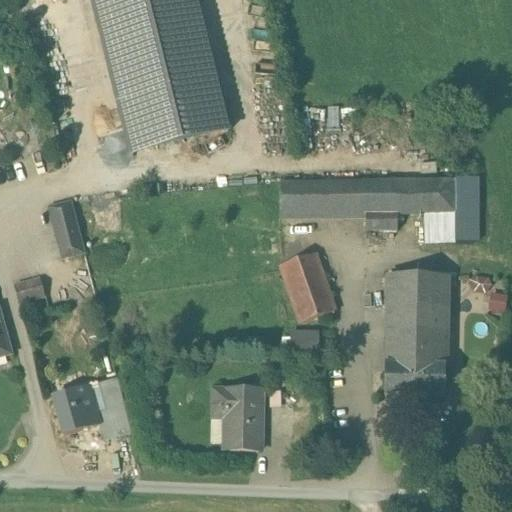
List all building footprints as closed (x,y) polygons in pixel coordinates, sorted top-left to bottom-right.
[(194,0),(91,0),(131,158),(228,134),(194,0)] [(473,182),(280,184),(280,217),(366,216),(366,233),(397,232),(397,216),(423,215),(424,244),(455,243),(455,228),(473,228),(474,218),(473,182)] [(71,204),(49,210),(53,225),(75,219),(71,204)] [(53,225),(52,226),(61,261),(85,255),(84,254),(75,219),(53,225)] [(315,256),(280,268),(300,326),(335,314),(315,256)] [(448,278),(388,277),(385,365),(445,367),(448,278)] [(474,279),(474,292),(492,293),(493,279),(474,279)] [(15,291),(20,306),(43,299),(38,285),(15,291)] [(0,359),(11,357),(0,314),(0,359)] [(318,334),(291,334),(291,350),(317,351),(318,334)] [(445,367),(385,365),(384,398),(444,400),(445,367)] [(114,383),(99,387),(106,415),(122,411),(122,410),(114,383)] [(99,388),(88,391),(96,417),(106,415),(99,388)] [(88,390),(53,400),(64,438),(99,428),(96,417),(88,391),(88,390)] [(261,392),(212,390),(211,414),(225,415),(224,440),(259,441),(261,392)] [(122,411),(106,415),(96,417),(99,428),(104,444),(131,437),(124,409),(122,410),(122,411)] [(259,441),(224,440),(224,454),(259,455),(259,441)]
